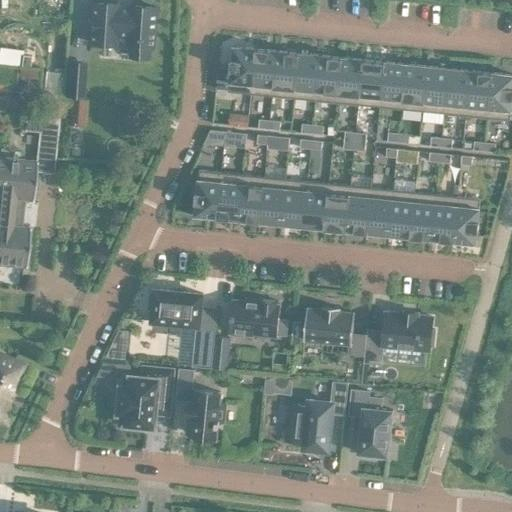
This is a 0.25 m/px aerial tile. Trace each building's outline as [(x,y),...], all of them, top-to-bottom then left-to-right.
[(14,0),(6,47),(22,49),(30,0),(14,0)] [(132,45),(131,56),(148,57),(149,46),(152,46),(155,7),(131,5),(131,7),(115,6),(115,4),(91,2),(89,42),(113,44),(113,34),(129,35),(128,45),(132,45)] [(230,69),(228,91),(250,93),(255,48),(233,46),(231,58),(230,57),(229,69),(230,69)] [(255,48),(250,93),(272,95),(276,50),(255,48)] [(293,97),(298,52),(276,50),(272,95),(293,97)] [(293,97),(315,100),(319,54),(298,52),(293,97)] [(341,57),(319,54),(315,100),(336,102),(341,57)] [(341,57),(336,102),(358,104),(362,59),(341,57)] [(358,104),(379,106),(384,61),(362,59),(358,104)] [(401,108),(405,63),(384,61),(379,106),(401,108)] [(69,62),(67,94),(81,95),(83,63),(69,62)] [(405,63),(401,108),(422,111),(427,65),(405,63)] [(422,111),(444,113),(448,67),(427,65),(422,111)] [(0,67),(0,88),(13,90),(15,69),(0,67)] [(470,70),(448,67),(444,113),(465,115),(470,70)] [(465,115),(487,117),(491,72),(470,70),(465,115)] [(511,73),(491,72),(487,117),(509,119),(511,98),(511,97),(511,73)] [(88,98),(75,97),(73,122),(86,123),(88,98)] [(230,112),(230,123),(248,124),(249,113),(230,112)] [(36,160),(0,156),(0,263),(26,266),(30,227),(14,225),(16,198),(33,199),(36,170),(53,172),(57,132),(49,132),(50,116),(27,113),(25,129),(39,131),(36,160)] [(258,127),(268,128),(269,119),(259,118),(258,127)] [(268,128),(279,129),(280,120),(269,119),(268,128)] [(302,123),(301,131),(311,133),(312,124),(302,123)] [(311,133),(322,134),(323,125),(312,124),(311,133)] [(209,129),(204,140),(224,142),(224,139),(225,131),(214,130),(209,129)] [(224,139),(224,142),(245,144),(246,133),(235,132),(225,131),(224,139)] [(355,132),(344,131),(343,139),(354,140),(355,132)] [(388,131),(387,140),(397,141),(398,132),(388,131)] [(365,141),(366,133),(355,132),(354,140),(365,141)] [(397,141),(408,142),(409,134),(398,132),(397,141)] [(268,135),(257,134),(256,143),(267,144),(268,135)] [(271,135),(270,145),(288,147),(289,137),(278,136),(271,135)] [(430,145),(440,146),(441,137),(431,136),(430,145)] [(440,146),(451,147),(452,138),(441,137),(440,146)] [(310,148),(311,139),(300,138),(299,147),(310,148)] [(311,139),(310,148),(320,149),(321,140),(311,139)] [(354,140),(343,139),(343,148),(353,149),(354,140)] [(364,145),(365,141),(354,140),(353,149),(364,150),(364,145)] [(473,149),(483,150),(484,141),(474,140),(473,149)] [(495,142),(484,141),(483,150),(494,151),(495,142)] [(397,148),(386,147),(385,156),(396,157),(397,148)] [(396,157),(396,160),(416,162),(418,150),(407,149),(397,148),(396,157)] [(439,161),(440,152),(429,151),(428,160),(439,161)] [(450,154),(440,152),(439,161),(449,162),(450,154)] [(471,164),(472,156),(461,154),(460,163),(471,164)] [(216,217),(221,171),(198,169),(196,191),(195,191),(194,202),(195,202),(194,214),(216,217)] [(221,171),(216,217),(237,219),(242,174),(221,171)] [(237,219),(259,221),(264,176),(242,174),(237,219)] [(259,221),(280,223),(285,178),(264,176),(259,221)] [(307,180),(285,178),(280,223),(302,225),(307,180)] [(328,182),(307,180),(302,225),(323,228),(328,182)] [(349,184),(328,182),(323,228),(345,230),(349,184)] [(366,232),(371,187),(349,184),(345,230),(366,232)] [(366,232),(388,234),(392,189),(371,187),(366,232)] [(414,191),(392,189),(388,234),(409,236),(414,191)] [(431,239),(435,193),(414,191),(409,236),(431,239)] [(431,239),(452,241),(457,195),(435,193),(431,239)] [(479,198),(457,195),(452,241),(475,243),(476,231),(477,231),(478,219),(477,219),(479,198)] [(151,320),(196,325),(192,365),(210,367),(216,307),(201,306),(202,295),(202,293),(200,293),(184,291),(182,291),(174,290),(172,290),(156,288),(154,288),(154,290),(154,293),(150,292),(148,308),(152,308),(151,320)] [(279,303),(279,301),(246,297),(246,300),(232,299),(228,332),(252,335),(253,333),(276,335),(277,333),(285,334),(287,319),(278,318),(280,303),(279,303)] [(306,307),(303,339),(349,344),(348,354),(363,355),(365,334),(352,332),(354,312),(339,310),(339,307),(322,305),(322,309),(306,307)] [(366,331),(363,361),(381,363),(383,345),(429,349),(429,345),(433,345),(435,329),(431,328),(432,316),(417,315),(417,312),(400,310),(400,313),(385,311),(383,332),(366,331)] [(292,320),(291,334),(298,335),(300,321),(292,320)] [(226,368),(229,337),(215,336),(212,367),(226,368)] [(0,422),(5,423),(7,400),(11,390),(23,364),(0,353),(0,422)] [(152,426),(154,414),(169,416),(171,398),(174,367),(157,365),(141,364),(140,377),(125,375),(125,381),(121,381),(119,399),(117,417),(121,417),(121,423),(127,424),(126,427),(146,429),(146,425),(152,426)] [(218,420),(223,420),(225,403),(218,402),(220,391),(192,388),(194,368),(179,366),(176,399),(189,400),(187,416),(189,416),(187,432),(194,433),(193,434),(215,436),(216,424),(218,424),(218,420)] [(264,392),(272,393),(274,375),(266,374),(264,392)] [(306,405),(294,404),(291,442),(302,443),(302,447),(326,449),(330,412),(342,413),(345,382),(330,381),(329,401),(306,399),(306,405)] [(368,391),(351,389),(348,414),(361,415),(357,452),(363,453),(363,456),(381,458),(381,455),(387,455),(392,409),(380,408),(381,398),(368,396),(368,391)]
